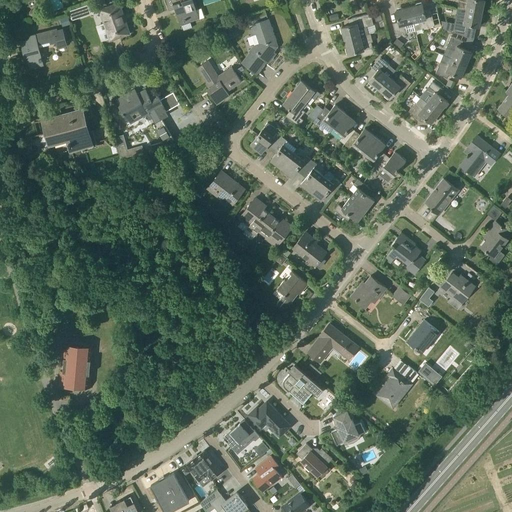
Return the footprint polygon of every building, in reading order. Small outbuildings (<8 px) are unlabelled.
[(181,24),(199,18),(195,8),(198,7),(195,0),(165,0),(169,11),(176,8),(181,24)] [(466,10),(482,13),(484,0),(459,0),(468,2),(466,10)] [(119,3),(100,10),(110,40),(129,33),(119,3)] [(420,20),(422,29),(434,26),(431,13),(425,15),(422,3),(409,6),(413,22),(420,20)] [(89,4),(68,11),(71,20),(92,13),(89,4)] [(396,36),(407,33),(405,24),(413,22),(409,6),(396,10),(399,22),(393,23),(396,36)] [(479,26),(482,13),(466,10),(465,18),(456,16),(453,27),(466,30),(467,24),(479,26)] [(331,16),(332,21),(340,19),(338,13),(330,15),(331,16)] [(359,29),(374,25),(371,13),(352,18),(353,24),(341,27),(345,41),(361,36),(359,29)] [(374,15),(375,22),(382,20),(381,13),(374,15)] [(68,16),(60,18),(63,26),(71,24),(68,16)] [(256,74),(267,60),(269,62),(274,55),(270,52),(275,45),(273,42),(275,41),(272,33),(273,32),(268,19),(254,24),(254,26),(250,28),(252,35),(258,33),(262,42),(259,46),(256,44),(250,51),(242,62),(256,74)] [(30,68),(42,65),(41,61),(42,61),(42,58),(41,58),(37,44),(50,41),(51,44),(57,42),(58,47),(67,45),(63,29),(58,30),(57,29),(29,36),(30,38),(22,40),(24,47),(22,47),(25,58),(27,57),(30,68)] [(348,54),(360,50),(362,56),(374,53),(371,42),(373,41),(371,33),(361,36),(345,41),(348,54)] [(472,52),(461,47),(463,41),(451,36),(446,47),(450,49),(447,56),(467,65),(472,52)] [(461,77),(467,65),(447,56),(444,63),(440,62),(436,73),(448,78),(450,72),(461,77)] [(379,89),(390,77),(384,71),(389,65),(380,57),(372,67),(377,71),(369,81),(379,89)] [(232,66),(218,75),(208,60),(198,67),(208,82),(207,83),(210,88),(208,89),(215,101),(229,92),(227,90),(241,80),(232,66)] [(390,98),(398,88),(402,92),(411,83),(401,75),(396,81),(390,77),(379,89),(390,98)] [(310,95),(315,99),(320,92),(313,87),(312,88),(302,80),(292,92),(305,102),(310,95)] [(448,101),(438,94),(442,89),(432,81),(425,90),(432,96),(427,102),(440,112),(448,101)] [(511,84),(507,91),(510,94),(499,108),(510,116),(511,113),(511,84)] [(133,90),(116,100),(124,114),(125,113),(128,117),(131,123),(147,115),(163,142),(174,140),(159,114),(166,110),(179,103),(173,93),(160,100),(157,93),(150,97),(146,89),(136,95),(133,90)] [(293,111),(289,117),(288,117),(299,126),(303,120),(300,117),(305,111),(301,107),(305,102),(292,92),(283,103),(293,111)] [(432,123),(440,112),(427,102),(422,108),(415,103),(408,112),(418,120),(422,115),(432,123)] [(314,121),(323,109),(318,104),(308,116),(314,121)] [(333,128),(345,112),(335,104),(328,113),(323,109),(314,121),(320,125),(323,121),(333,128)] [(92,143),(89,132),(82,109),(44,120),(50,143),(68,138),(71,149),(92,143)] [(354,133),(349,129),(355,120),(345,112),(333,128),(342,136),(339,140),(344,144),(354,133)] [(282,136),(276,132),(277,131),(267,123),(251,144),(261,152),(268,144),(273,147),(282,136)] [(363,152),(375,136),(365,128),(358,136),(354,133),(344,144),(350,148),(353,144),(363,152)] [(123,134),(116,136),(122,157),(144,150),(142,144),(127,149),(123,134)] [(477,135),(468,146),(472,149),(460,165),(473,175),(485,159),(491,164),(500,153),(477,135)] [(271,160),(281,168),(293,152),(284,144),(287,140),(282,136),(273,147),(277,151),(271,160)] [(384,156),(379,152),(385,144),(375,136),(363,152),(372,160),(369,164),(375,168),(384,156)] [(375,178),(383,168),(393,175),(405,160),(395,151),(388,160),(384,156),(375,168),(370,174),(375,178)] [(303,160),(294,152),(293,152),(281,168),(291,176),(298,167),(303,171),(312,160),(306,156),(303,160)] [(311,191),(323,176),(314,168),(317,164),(312,160),(303,171),(308,175),(301,183),(311,191)] [(456,186),(461,179),(448,169),(443,175),(456,186)] [(224,196),(233,203),(245,189),(221,171),(208,188),(222,199),(224,196)] [(333,177),(330,181),(323,176),(311,191),(321,199),(328,191),(333,195),(342,184),(336,179),(333,177)] [(432,194),(431,194),(426,201),(432,206),(431,207),(439,214),(447,205),(445,203),(457,188),(444,178),(434,191),(432,194)] [(374,200),(365,193),(369,188),(358,179),(350,189),(354,193),(350,198),(366,210),(374,200)] [(259,231),(271,215),(263,209),(266,205),(256,197),(239,218),(249,226),(247,229),(256,236),(259,231)] [(358,220),(366,210),(350,198),(343,207),(339,204),(334,210),(346,218),(350,213),(358,220)] [(486,213),(495,219),(502,210),(493,204),(486,213)] [(266,239),(276,247),(292,226),(286,221),(284,225),(271,215),(259,231),(267,237),(266,239)] [(509,231),(503,227),(495,221),(487,231),(491,234),(481,247),(494,257),(508,239),(505,237),(509,231)] [(306,232),(293,248),(316,265),(326,252),(315,244),(317,241),(306,232)] [(401,232),(395,240),(391,245),(394,247),(386,257),(392,262),(397,255),(409,264),(406,267),(416,275),(427,260),(414,250),(418,245),(401,232)] [(287,258),(287,257),(281,253),(280,253),(275,259),(282,265),(287,258)] [(301,289),(303,290),(309,283),(292,270),(290,273),(292,274),(287,281),(285,279),(278,288),(279,288),(285,293),(283,296),(277,304),(285,310),(298,293),(301,289)] [(454,293),(464,300),(475,286),(465,278),(463,280),(452,272),(441,287),(452,296),(454,293)] [(381,294),(386,288),(371,276),(362,287),(360,285),(351,296),(366,307),(378,291),(381,294)] [(429,285),(419,298),(429,305),(433,299),(429,296),(435,290),(429,285)] [(403,304),(411,294),(400,286),(393,295),(403,304)] [(439,331),(424,320),(416,330),(418,331),(409,343),(417,349),(418,348),(423,351),(439,331)] [(342,353),(349,359),(358,347),(329,324),(320,336),(321,336),(308,352),(321,362),(335,343),(344,350),(342,353)] [(60,371),(59,386),(91,388),(92,374),(90,374),(91,360),(94,361),(95,346),(63,343),(61,358),(64,358),(63,371),(60,371)] [(425,362),(419,370),(436,384),(442,376),(425,362)] [(286,388),(303,402),(303,403),(313,392),(316,395),(322,388),(296,364),(290,371),(290,372),(285,378),(285,379),(284,380),(284,381),(284,383),(284,384),(284,385),(285,387),(286,388)] [(393,407),(412,383),(393,368),(389,374),(392,376),(377,394),(393,407)] [(107,391),(104,401),(123,406),(126,396),(107,391)] [(277,413),(278,412),(267,401),(259,408),(257,406),(249,415),(263,430),(269,425),(280,436),(291,426),(285,419),(284,420),(277,413)] [(92,410),(91,409),(89,402),(80,406),(82,413),(92,410)] [(335,425),(337,429),(331,432),(337,445),(346,441),(345,440),(357,435),(358,435),(365,432),(361,422),(355,425),(352,419),(351,419),(347,410),(348,410),(344,410),(342,410),(339,411),(337,412),(336,413),(333,415),(334,416),(335,415),(337,420),(335,420),(335,425)] [(255,441),(260,437),(251,426),(246,430),(240,423),(235,428),(234,427),(223,437),(233,448),(241,441),(243,443),(245,441),(248,445),(254,439),(255,441)] [(261,456),(269,448),(263,441),(254,449),(261,456)] [(328,470),(325,468),(327,466),(326,465),(333,458),(322,448),(319,451),(318,449),(313,449),(306,443),(297,453),(302,459),(301,461),(305,465),(304,466),(309,471),(310,469),(317,476),(319,475),(322,477),(323,477),(328,472),(328,470)] [(212,480),(221,472),(204,450),(186,464),(199,481),(208,475),(212,480)] [(263,490),(281,477),(275,469),(279,466),(271,456),(256,467),(260,473),(254,478),(263,490)] [(190,472),(186,467),(182,470),(185,475),(190,472)] [(165,511),(168,511),(189,501),(174,473),(151,485),(165,511)] [(221,494),(211,502),(207,497),(200,502),(206,511),(217,511),(225,507),(229,511),(244,511),(243,510),(248,506),(244,501),(243,501),(241,498),(241,497),(240,497),(237,492),(232,496),(231,496),(228,499),(227,499),(226,500),(221,494)] [(300,511),(310,505),(301,493),(283,506),(282,511),(300,511)] [(110,506),(112,511),(139,511),(134,502),(131,496),(125,499),(125,498),(117,502),(117,503),(110,506)]
